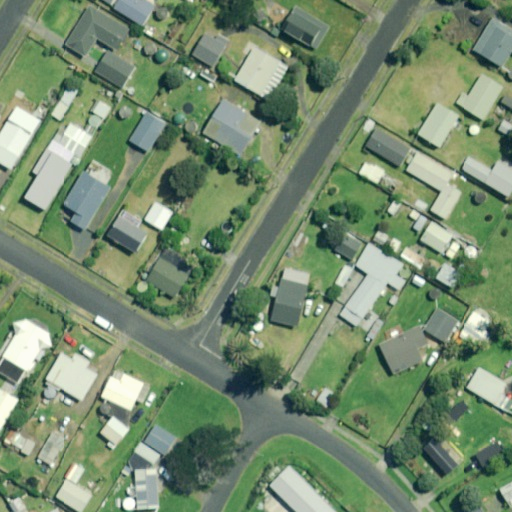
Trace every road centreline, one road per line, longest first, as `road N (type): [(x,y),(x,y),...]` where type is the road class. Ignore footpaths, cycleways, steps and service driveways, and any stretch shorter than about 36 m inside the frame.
road 1 (residential): [(192,358),(408,0)]
road 2 (residential): [(0,241),(192,358)]
road 3 (residential): [(269,407),(377,479),(409,511)]
road 4 (residential): [(209,511),(269,407)]
